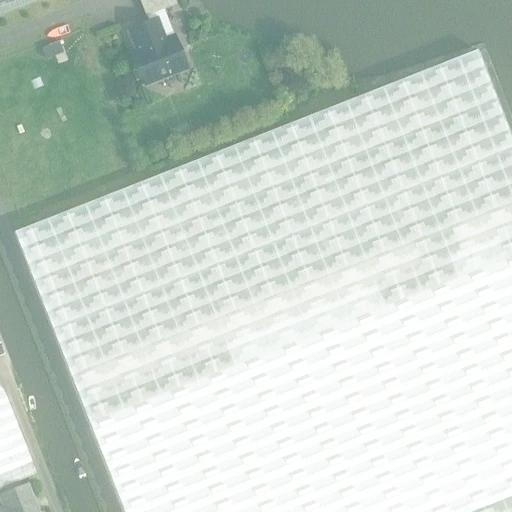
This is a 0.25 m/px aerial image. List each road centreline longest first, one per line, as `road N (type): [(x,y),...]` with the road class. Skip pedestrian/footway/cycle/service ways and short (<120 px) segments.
road 1 (unclassified): [(0,214),(114,511)]
road 2 (unclassified): [(58,511),(0,360)]
